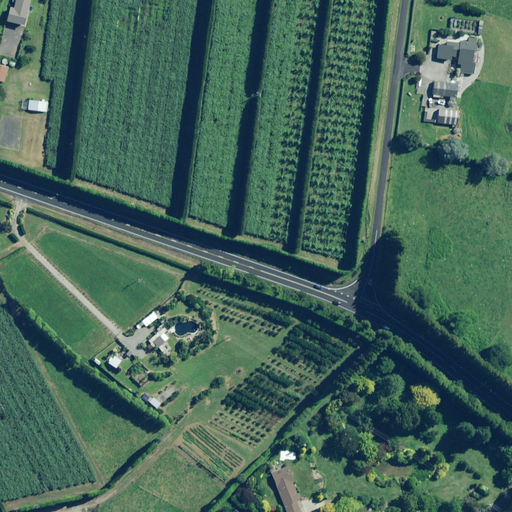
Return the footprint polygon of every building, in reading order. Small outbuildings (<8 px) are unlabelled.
[(29,0),(14,0),(12,9),(9,8),(5,21),(22,26),(29,0)] [(435,57),(448,60),(448,56),(457,57),(455,64),(459,65),(457,73),(470,75),(472,63),(477,64),(478,55),(474,55),(477,40),(468,39),(468,43),(459,42),(459,44),(446,41),(446,45),(437,44),(435,57)] [(16,72),(9,70),(8,76),(14,78),(16,72)] [(447,102),(446,107),(452,108),(452,105),(454,106),(457,85),(433,82),(432,97),(441,98),(442,96),(449,97),(448,102),(447,102)] [(48,103),(29,101),(28,110),(47,112),(48,103)] [(166,332),(163,328),(147,342),(152,348),(155,345),(163,354),(168,350),(163,345),(163,342),(159,337),(166,332)] [(112,359),(110,358),(107,363),(115,369),(120,361),(114,357),(112,359)] [(292,481),(287,468),(271,474),(285,511),(304,511),(301,503),(299,504),(290,481),(292,481)]
